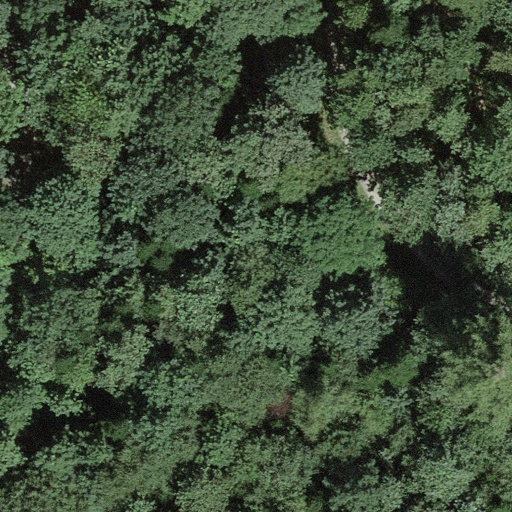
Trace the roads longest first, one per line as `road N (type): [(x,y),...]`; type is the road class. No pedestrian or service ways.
road 1 (track): [(345,0),(347,66),(386,200),(511,312)]
road 2 (track): [(0,295),(22,195),(17,0)]
